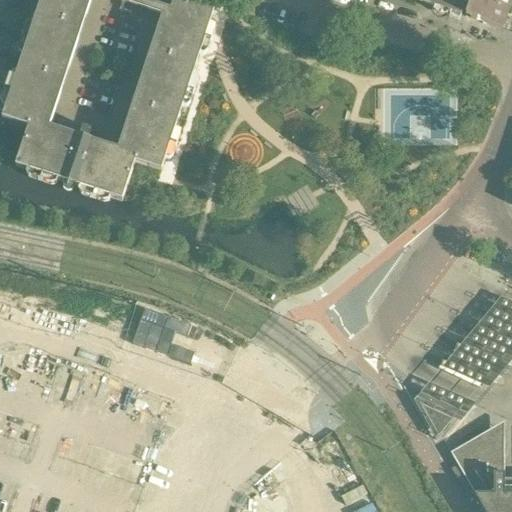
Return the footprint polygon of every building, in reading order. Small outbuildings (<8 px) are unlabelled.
[(39,0),(0,120),(27,129),(14,168),(120,203),(133,164),(160,173),(213,14),(173,0),(120,158),(40,132),(84,0),(39,0)] [(152,0),(123,0),(120,9),(132,13),(136,0),(137,0),(151,4),(152,0)] [(422,0),(422,3),(501,29),(511,0),(422,0)] [(511,362),(511,310),(497,304),(417,402),(463,420),(511,362)] [(145,310),(132,345),(190,366),(195,354),(171,346),(175,334),(187,339),(191,327),(145,310)] [(502,438),(493,435),(462,453),(458,467),(483,511),(511,511),(511,480),(504,481),(504,442),(502,438)]
